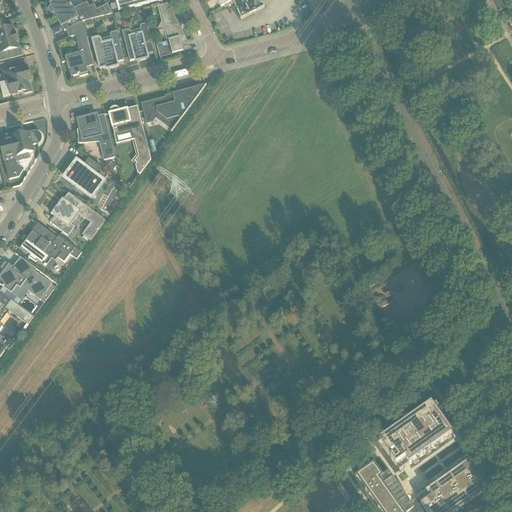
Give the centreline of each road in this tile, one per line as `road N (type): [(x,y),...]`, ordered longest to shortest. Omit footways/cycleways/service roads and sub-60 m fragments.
road 1 (tertiary): [(511,339),(371,57)]
road 2 (residential): [(53,103),(215,61)]
road 3 (residential): [(53,103),(57,135),(0,231)]
road 4 (residential): [(215,61),(342,16)]
